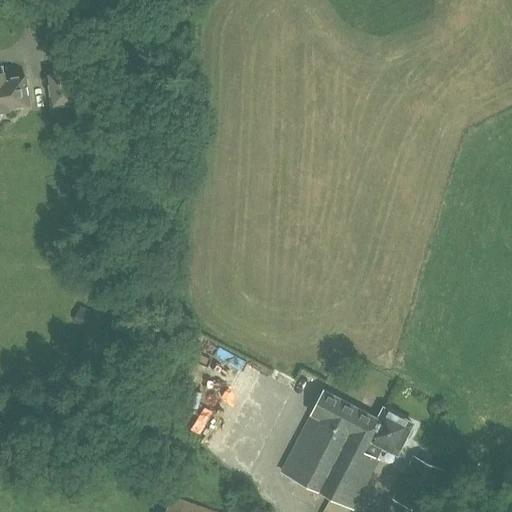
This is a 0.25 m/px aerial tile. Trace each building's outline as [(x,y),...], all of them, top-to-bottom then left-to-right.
[(99,0),(110,11),(120,0),(99,0)] [(47,71),(53,109),(74,105),(67,69),(47,71)] [(0,73),(0,109),(30,105),(25,75),(5,78),(4,72),(0,73)] [(81,306),(73,322),(90,330),(91,328),(98,331),(104,318),(97,315),(98,314),(81,306)] [(283,472),(333,497),(356,452),(363,456),(365,452),(363,451),(369,441),(356,434),(359,427),(371,433),(384,408),(383,408),(378,419),(325,393),(324,394),(317,391),(310,404),(316,407),(283,472)] [(413,423),(384,408),(371,433),(359,427),(356,434),(369,441),(363,451),(365,452),(363,456),(356,452),(333,497),(354,507),(378,458),(376,457),(382,445),(398,453),(405,438),(410,438),(414,430),(412,426),(413,423)] [(393,500),(419,511),(424,511),(444,470),(413,456),(393,500)] [(210,511),(171,499),(166,511),(210,511)]
